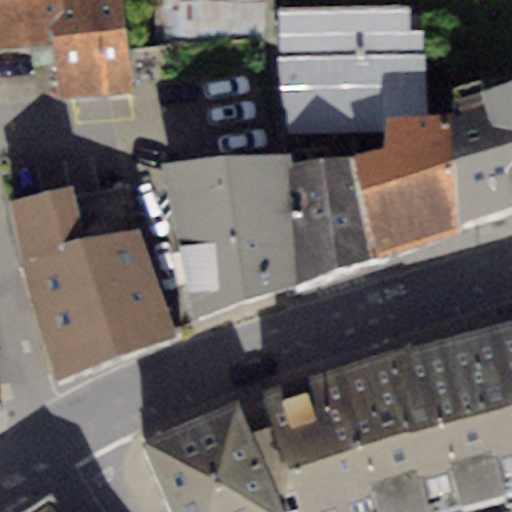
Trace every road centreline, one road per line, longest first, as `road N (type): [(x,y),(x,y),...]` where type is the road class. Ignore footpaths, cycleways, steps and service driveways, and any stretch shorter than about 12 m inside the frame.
road 1 (primary): [(511,274),(309,339),(55,442)]
road 2 (residential): [(55,442),(24,397),(0,259)]
